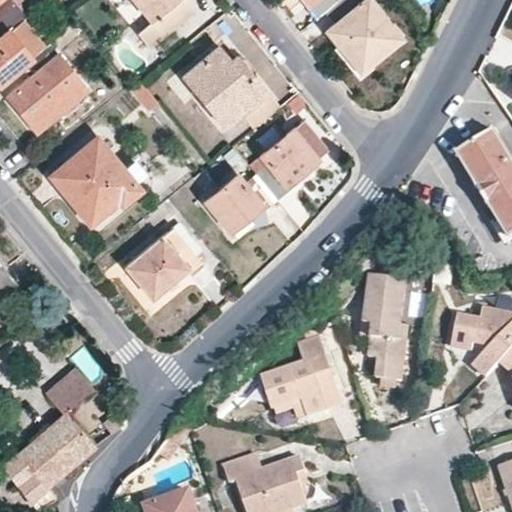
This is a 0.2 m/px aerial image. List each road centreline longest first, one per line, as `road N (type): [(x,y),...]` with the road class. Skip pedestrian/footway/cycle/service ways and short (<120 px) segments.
road 1 (residential): [(170,395),(198,357),(358,207),(393,162)]
road 2 (residential): [(170,395),(0,186)]
road 3 (residential): [(251,0),(393,162)]
road 4 (residential): [(393,162),(480,0)]
road 5 (residential): [(95,511),(99,483),(170,395)]
